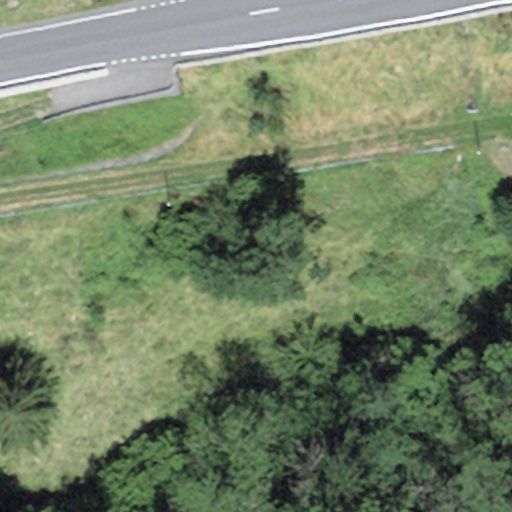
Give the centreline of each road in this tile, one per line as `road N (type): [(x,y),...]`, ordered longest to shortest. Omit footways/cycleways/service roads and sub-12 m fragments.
road 1 (track): [(0,199),(332,142),(511,127)]
road 2 (secondary): [(0,67),(382,0)]
road 3 (track): [(0,125),(133,79),(139,38)]
